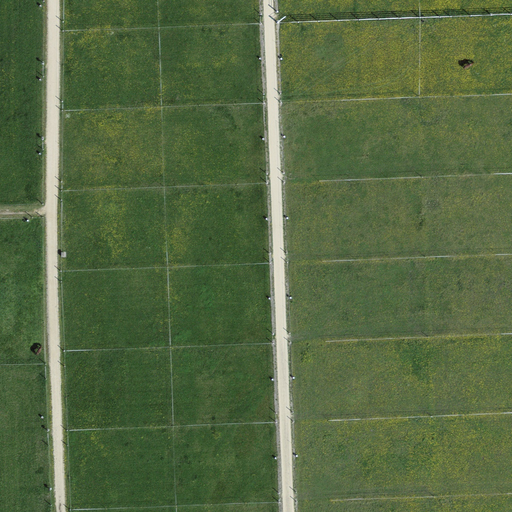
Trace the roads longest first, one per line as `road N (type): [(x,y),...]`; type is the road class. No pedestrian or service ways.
road 1 (unknown): [(287,511),(266,0)]
road 2 (unknown): [(52,0),(49,211),(61,511)]
